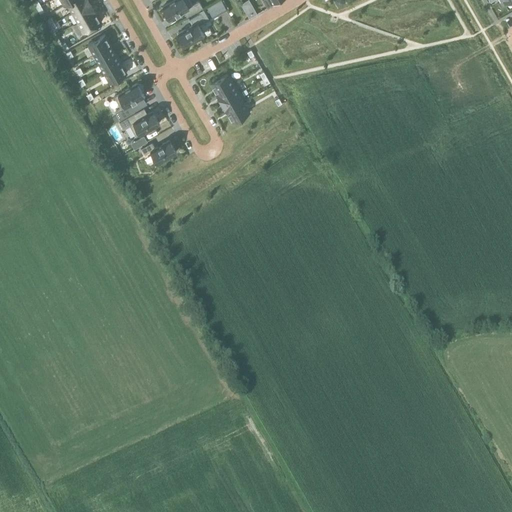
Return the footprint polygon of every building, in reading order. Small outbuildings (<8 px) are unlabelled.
[(73,12),(90,3),(87,0),(72,0),(64,5),(68,3),(73,12)] [(202,7),(199,1),(192,4),(189,0),(173,0),(163,6),(169,18),(184,10),(187,16),(202,7)] [(213,18),(227,10),(221,0),(219,0),(207,7),(213,18)] [(78,22),(95,12),(90,3),(73,12),(78,22)] [(84,31),(100,22),(95,12),(78,22),(84,31)] [(204,34),(197,23),(203,19),(200,13),(189,19),(192,25),(178,33),(185,45),(186,44),(187,46),(194,42),(193,40),(204,34)] [(93,54),(110,44),(105,35),(88,44),(93,54)] [(99,63),(116,54),(110,44),(93,54),(99,63)] [(121,63),(116,54),(99,63),(104,73),(121,63)] [(110,83),(127,73),(121,63),(104,73),(110,83)] [(233,83),(228,73),(211,83),(216,93),(233,83)] [(121,108),(144,95),(137,83),(114,96),(121,108)] [(222,102),(239,93),(233,83),(216,93),(222,102)] [(244,102),(239,93),(222,102),(227,112),(244,102)] [(233,121),(249,112),(244,102),(227,112),(233,121)] [(136,136),(159,123),(152,111),(138,119),(135,113),(119,122),(123,129),(130,125),(136,136)] [(176,152),(170,140),(155,148),(152,142),(141,148),(144,154),(151,151),(157,162),(176,152)]
